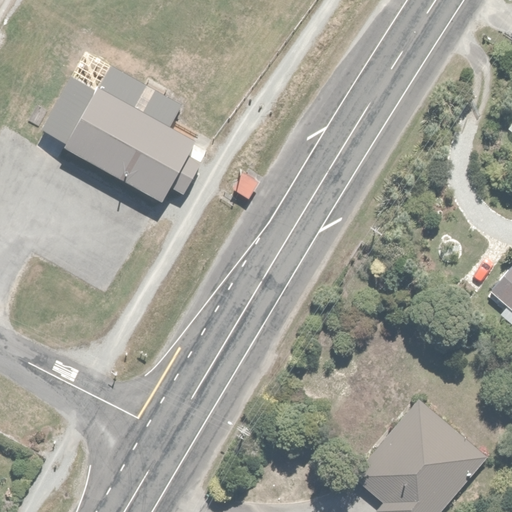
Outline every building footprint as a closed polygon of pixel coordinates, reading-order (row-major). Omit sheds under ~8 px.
[(50,0),(20,0),(7,22),(29,36),(50,0)] [(193,132),(90,81),(60,143),(162,194),(167,183),(184,191),(199,161),(183,153),(193,132)] [(242,160),(230,185),(245,192),(257,167),(242,160)] [(511,249),(493,270),(511,288),(511,249)] [(427,511),(483,446),(417,392),(367,453),(400,480),(385,497),(402,511),(427,511)]
